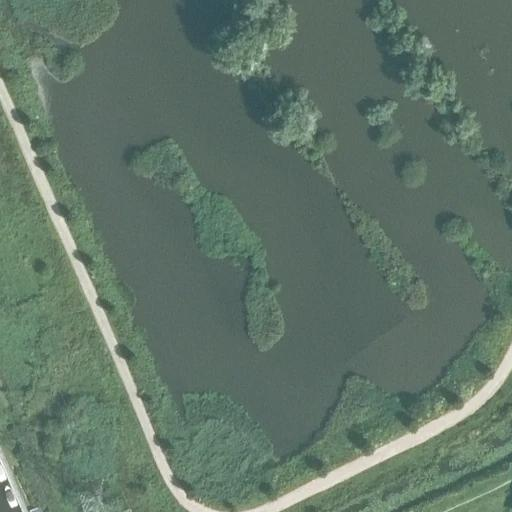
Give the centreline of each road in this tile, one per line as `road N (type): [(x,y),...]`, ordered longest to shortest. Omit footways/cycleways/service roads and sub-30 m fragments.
road 1 (track): [(199,511),(183,503),(164,470),(0,88)]
road 2 (track): [(511,354),(463,409),(259,511)]
